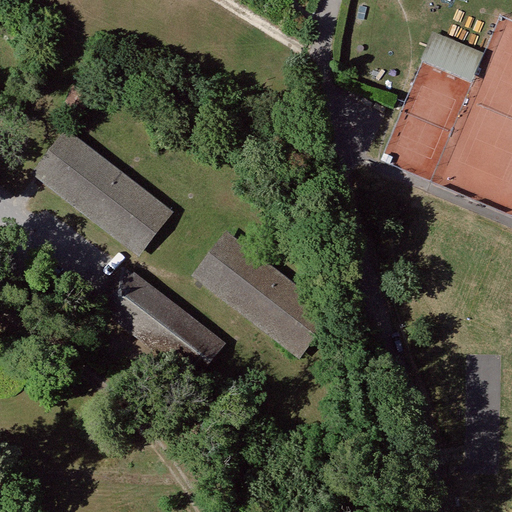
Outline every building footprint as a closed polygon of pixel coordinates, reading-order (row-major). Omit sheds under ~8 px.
[(432,36),(421,62),(469,82),(480,56),(432,36)] [(66,134),(37,172),(138,250),(167,213),(66,134)] [(219,238),(188,277),(290,353),(317,316),(219,238)] [(108,309),(132,279),(124,272),(100,303),(108,309)] [(132,279),(108,309),(196,377),(220,346),(132,279)]
